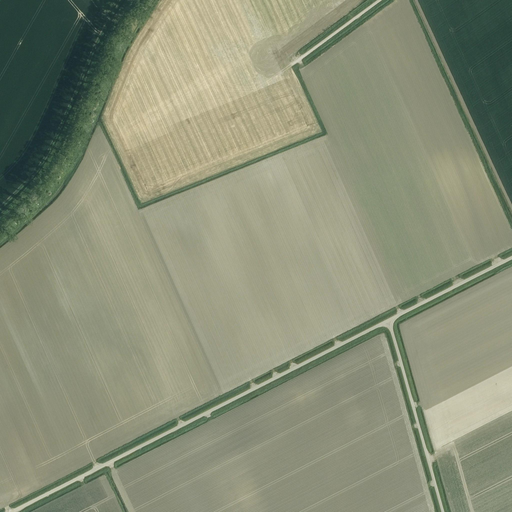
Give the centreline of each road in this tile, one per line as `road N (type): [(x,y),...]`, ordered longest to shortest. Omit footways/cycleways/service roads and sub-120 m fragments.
road 1 (unclassified): [(11,511),(387,321)]
road 2 (unclassified): [(441,511),(387,321)]
road 3 (unclassified): [(387,321),(511,258)]
